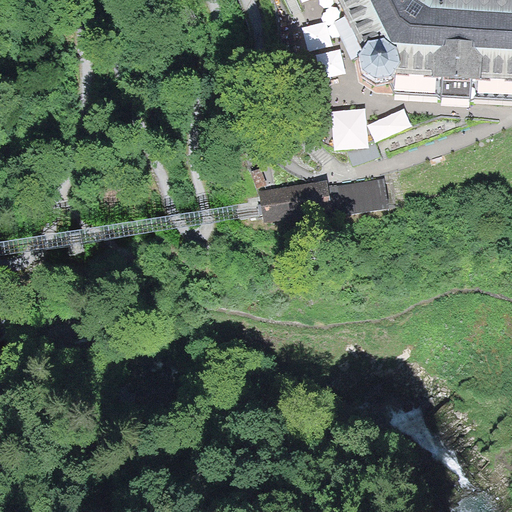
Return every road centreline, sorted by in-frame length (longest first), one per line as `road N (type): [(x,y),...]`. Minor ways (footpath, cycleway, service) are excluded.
road 1 (track): [(0,263),(29,251),(48,219),(80,114),(82,20),(94,17),(106,28),(170,210),(182,232),(203,230),(189,148),(215,26),(207,0)]
road 2 (track): [(242,0),(254,47),(249,107),(259,138),(273,157),(316,179)]
